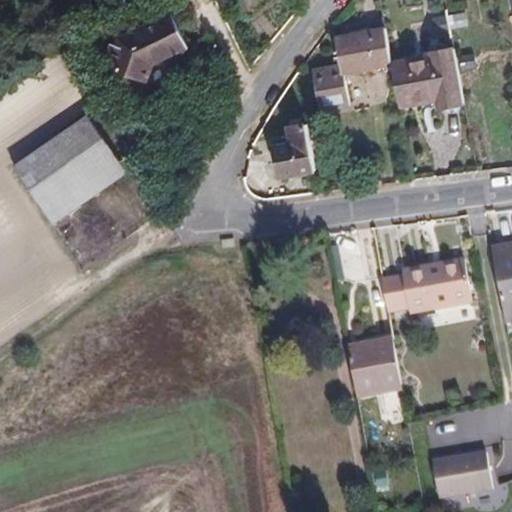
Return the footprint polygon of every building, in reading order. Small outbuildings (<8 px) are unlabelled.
[(116,51),(111,74),(153,85),(157,68),(192,51),(176,18),(124,44),(122,52),(116,51)] [(352,105),(346,73),(393,64),(386,28),(336,37),(341,65),(313,70),(320,111),(352,105)] [(437,100),(438,108),(465,103),(456,48),(427,53),(428,58),(393,64),(401,107),(437,100)] [(44,221),(121,175),(84,115),(9,161),(44,221)] [(275,145),(281,178),(316,171),(308,123),(289,126),(292,142),(275,145)] [(511,321),(511,243),(493,248),(507,323),(511,321)] [(472,302),(465,259),(404,270),(405,275),(409,303),(411,312),(444,307),(472,302)] [(388,306),(409,303),(405,275),(383,279),(388,306)] [(359,397),(403,390),(394,338),(350,346),(359,397)] [(493,489),(487,452),(434,461),(440,498),(493,489)]
